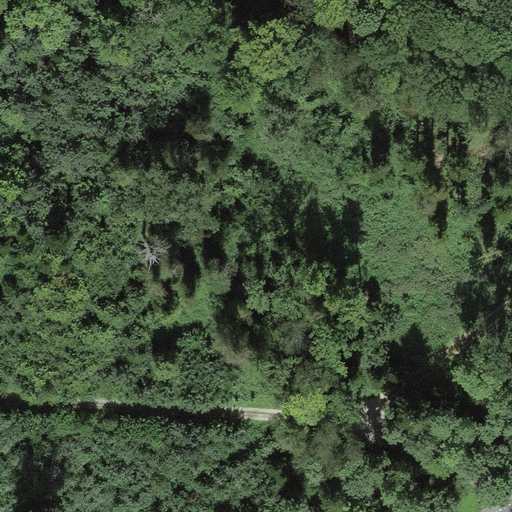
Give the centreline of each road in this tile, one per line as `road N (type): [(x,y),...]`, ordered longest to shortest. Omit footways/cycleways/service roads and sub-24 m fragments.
road 1 (track): [(0,396),(334,424),(511,488)]
road 2 (track): [(334,424),(417,377),(511,303)]
